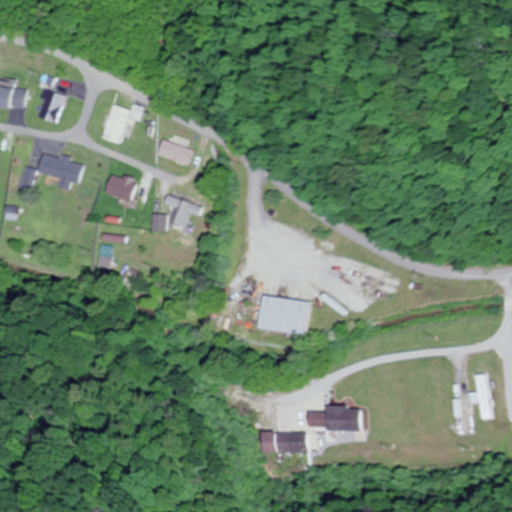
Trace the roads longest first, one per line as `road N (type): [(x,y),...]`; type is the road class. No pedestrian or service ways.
road 1 (residential): [(511,273),(433,275),(363,248),(209,133),(47,52),(0,40)]
road 2 (residential): [(480,276),(474,339),(391,366)]
road 3 (residential): [(0,128),(78,140),(98,76)]
